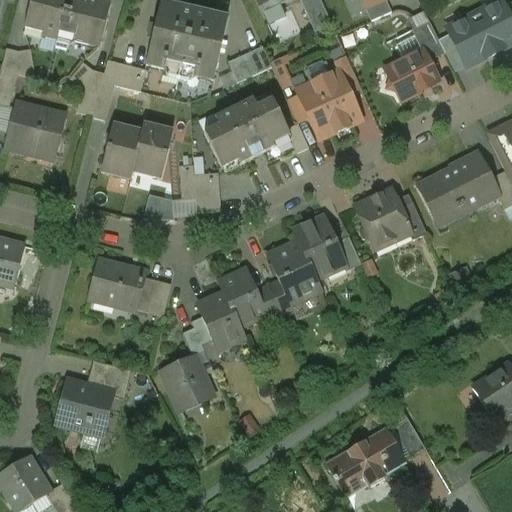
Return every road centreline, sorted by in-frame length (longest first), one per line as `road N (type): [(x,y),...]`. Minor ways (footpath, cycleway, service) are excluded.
road 1 (residential): [(68,225),(179,250),(511,87)]
road 2 (residential): [(68,225),(14,430),(0,440)]
